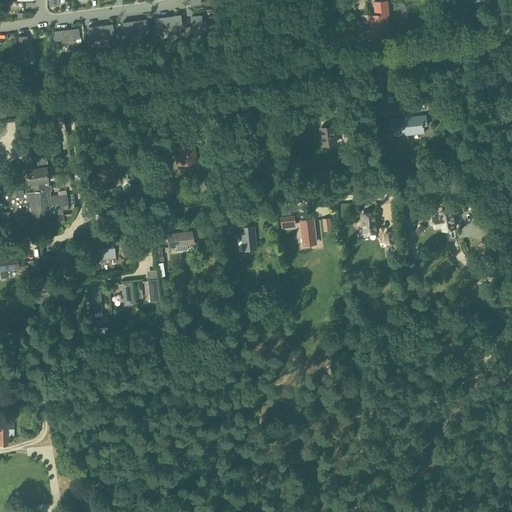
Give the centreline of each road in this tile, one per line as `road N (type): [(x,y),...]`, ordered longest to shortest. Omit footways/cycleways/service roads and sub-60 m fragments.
road 1 (unclassified): [(0,112),(322,67)]
road 2 (track): [(71,102),(83,212),(67,231),(0,244)]
road 3 (unclassified): [(511,223),(488,42)]
road 4 (unclassified): [(322,67),(488,42)]
